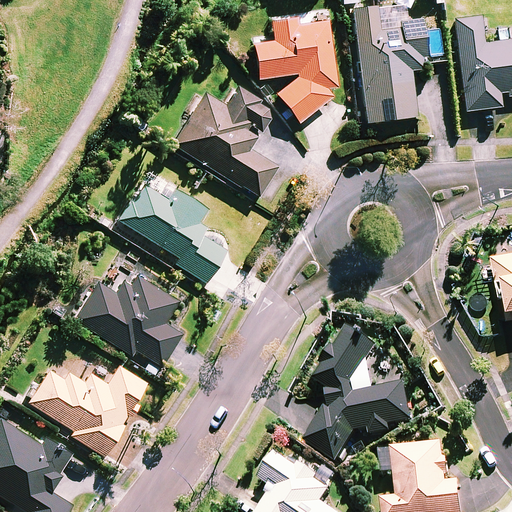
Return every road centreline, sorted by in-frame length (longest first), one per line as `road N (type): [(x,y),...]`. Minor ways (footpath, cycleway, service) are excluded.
road 1 (residential): [(331,250),(283,298),(141,511)]
road 2 (residential): [(511,460),(395,263)]
road 3 (residential): [(331,250),(325,222),(350,188),(378,184),(410,210)]
